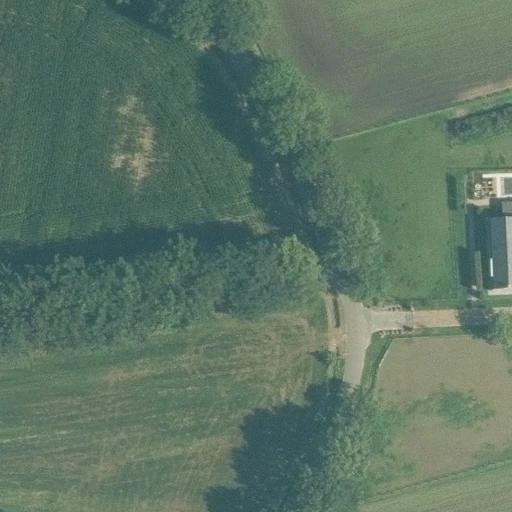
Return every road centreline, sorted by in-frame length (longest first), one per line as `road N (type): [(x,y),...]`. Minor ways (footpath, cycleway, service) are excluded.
road 1 (unclassified): [(299,511),(348,395),(356,330),(350,295),(325,226),(210,0)]
road 2 (unknown): [(356,330),(511,314)]
